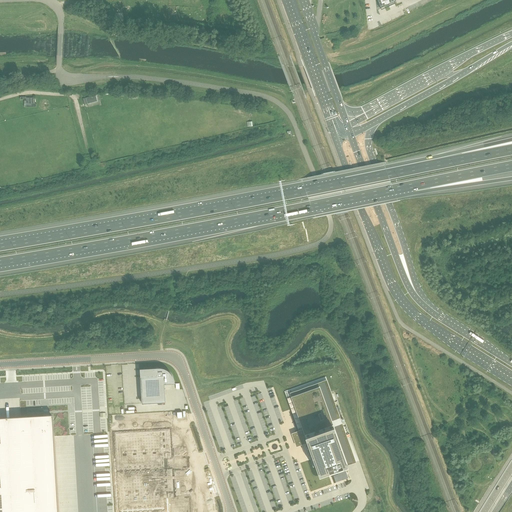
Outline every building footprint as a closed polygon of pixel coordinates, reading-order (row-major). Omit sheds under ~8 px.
[(87,104),(97,101),(96,95),(86,98),(87,104)] [(24,107),(36,107),(36,104),(35,104),(35,98),(26,98),(26,97),(20,97),(20,99),(26,99),(26,101),(24,101),(24,107)] [(173,378),(172,378),(172,377),(171,376),(171,375),(170,374),(169,374),(169,373),(168,373),(167,372),(166,372),(165,371),(164,371),(163,371),(162,370),(161,370),(160,370),(159,370),(140,371),(142,406),(166,405),(166,402),(165,402),(165,398),(165,397),(165,393),(165,386),(176,386),(175,383),(173,378)] [(327,379),(290,392),(319,475),(356,462),(331,391),(327,379)] [(130,459),(178,455),(177,445),(187,444),(185,414),(127,419),(130,459)] [(0,511),(58,511),(53,415),(0,418),(0,511)] [(133,499),(181,495),(180,485),(190,485),(188,455),(178,455),(130,459),(133,499)] [(182,510),(181,495),(133,499),(134,511),(192,511),(192,510),(182,510)]
